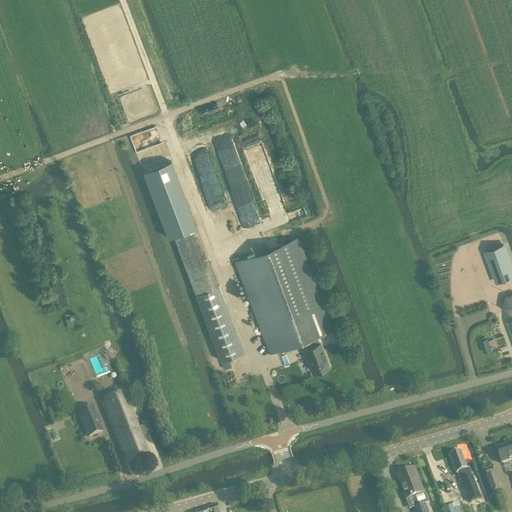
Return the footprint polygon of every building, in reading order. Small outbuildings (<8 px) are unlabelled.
[(171,161),(143,172),(148,185),(168,238),(173,236),(195,295),(218,286),(176,175),(171,161)] [(288,212),(291,221),(306,215),(303,206),(288,212)] [(273,247),(234,261),(269,352),(269,353),(271,352),(301,341),(304,349),(303,349),(304,352),(306,358),(309,357),(315,372),(329,367),(324,352),(320,343),(319,343),(316,335),(333,329),(298,237),(273,247)] [(498,282),(511,277),(511,268),(503,245),(486,251),(498,282)] [(218,286),(195,295),(221,361),(243,352),(233,324),(218,286)] [(511,317),(511,316),(511,293),(504,296),(502,308),(511,317)] [(489,345),(482,347),(484,353),(491,350),(489,345)] [(228,360),(221,362),(224,370),(230,367),(228,360)] [(102,402),(126,464),(147,456),(140,438),(149,434),(146,426),(137,429),(123,394),(102,402)] [(88,438),(101,433),(91,407),(78,412),(88,438)] [(511,460),(511,442),(510,443),(510,444),(496,449),(502,464),(511,460)] [(480,511),(481,511),(488,510),(476,473),(470,475),(461,452),(450,456),(459,479),(469,476),(472,484),(466,486),(471,500),(476,498),(480,511)] [(404,472),(403,473),(397,476),(406,500),(413,497),(417,507),(413,508),(414,511),(428,511),(425,504),(428,503),(424,493),(423,493),(414,469),(408,471),(407,471),(404,472)] [(496,479),(488,482),(492,493),(493,492),(500,490),(496,479)] [(460,499),(461,502),(467,499),(462,486),(449,490),(453,501),(460,499)]
